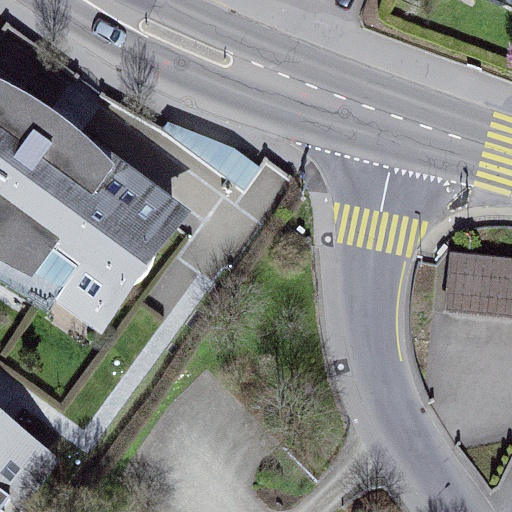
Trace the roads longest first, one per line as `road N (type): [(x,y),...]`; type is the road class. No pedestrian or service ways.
road 1 (residential): [(454,511),(383,415),(365,322),(399,121)]
road 2 (secondary): [(106,0),(181,39),(399,121)]
